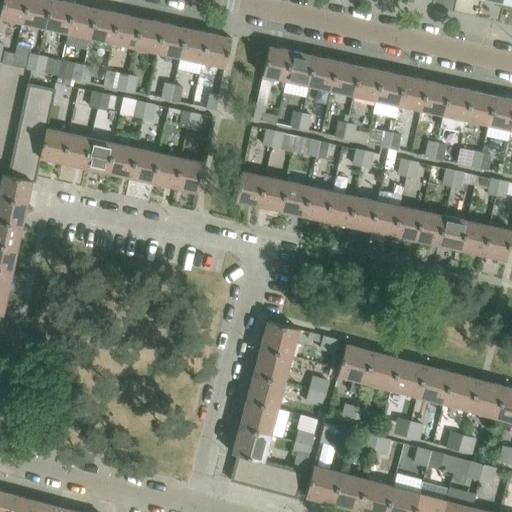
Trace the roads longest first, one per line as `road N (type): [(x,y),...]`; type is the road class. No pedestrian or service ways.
road 1 (residential): [(190,509),(260,250),(46,203)]
road 2 (residential): [(511,62),(223,0)]
road 3 (residential): [(137,495),(0,458)]
